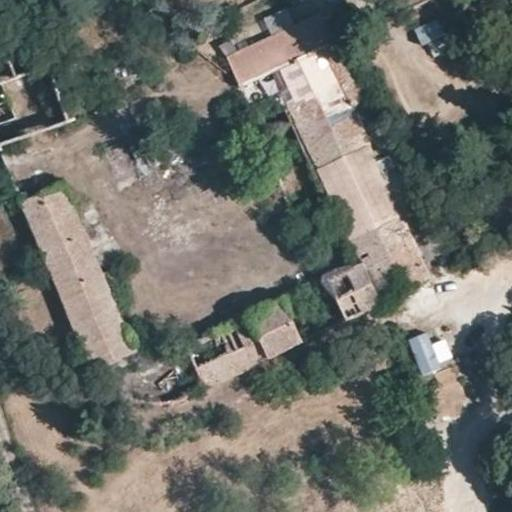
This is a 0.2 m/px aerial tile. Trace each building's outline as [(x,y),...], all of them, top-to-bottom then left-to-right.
[(435,20),(418,27),(432,59),(449,51),(435,20)] [(309,55),(295,26),(242,51),(236,40),(220,49),(225,59),(229,58),(242,85),(272,72),(309,55)] [(337,212),(348,235),(359,258),(384,308),(420,290),(458,270),(420,195),(404,163),(368,98),(341,42),(309,55),(272,72),(295,127),(336,211),(337,212)] [(71,124),(50,66),(0,84),(0,147),(1,148),(71,124)] [(242,85),(243,92),(263,138),(295,127),(272,72),(242,85)] [(325,273),(327,280),(170,353),(156,358),(149,358),(143,354),(137,346),(114,294),(67,185),(25,204),(82,340),(100,378),(111,390),(122,398),(136,405),(150,407),(169,407),(190,400),(273,360),(360,319),(384,308),(359,258),(325,273)] [(337,212),(336,211),(304,226),(314,249),(348,235),(337,212)] [(409,340),(423,374),(455,360),(440,327),(409,340)] [(467,400),(460,382),(422,398),(428,411),(432,412),(439,417),(457,417),(454,406),(467,400)]
